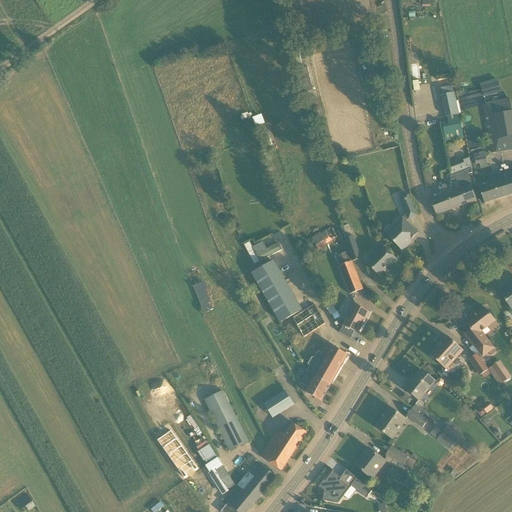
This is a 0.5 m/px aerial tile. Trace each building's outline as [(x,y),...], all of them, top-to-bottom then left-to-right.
[(307,68),(295,71),(301,94),(312,91),(310,82),(307,68)] [(498,80),(480,85),(483,96),(501,91),(498,80)] [(446,111),(448,120),(459,117),(454,92),(452,86),(441,89),(443,95),(441,95),(445,111),(446,111)] [(483,104),(492,154),(511,149),(511,112),(510,99),(499,101),(483,104)] [(459,117),(448,120),(448,122),(442,123),(444,133),(454,131),(455,139),(464,138),(459,117)] [(478,156),(473,157),(476,169),(487,167),(484,152),(478,153),(478,156)] [(459,187),(430,199),(437,215),(477,200),(471,185),(472,184),(469,175),(473,173),(469,159),(463,160),(464,163),(449,169),(451,181),(457,179),(459,187)] [(423,165),(427,183),(432,182),(429,169),(428,169),(427,164),(423,165)] [(479,187),(481,194),(484,203),(511,194),(511,169),(499,174),(499,175),(491,177),(493,182),(479,187)] [(424,187),(428,198),(436,195),(432,184),(424,187)] [(400,198),(406,214),(408,219),(417,216),(408,194),(400,198)] [(385,234),(395,244),(402,251),(409,244),(407,243),(418,233),(403,218),(385,234)] [(252,264),(279,251),(271,236),(251,246),(249,242),(243,245),(252,264)] [(345,238),(353,262),(361,259),(353,236),(345,238)] [(367,264),(371,268),(378,275),(386,267),(388,269),(397,260),(383,246),(367,264)] [(253,274),(280,323),(302,311),(274,262),(253,274)] [(338,267),(349,295),(362,290),(351,262),(338,267)] [(204,281),(192,286),(203,313),(212,309),(204,291),(207,289),(204,281)] [(511,287),(501,294),(511,309),(511,310),(511,284),(511,286),(511,287)] [(247,296),(254,308),(256,311),(262,308),(254,292),(247,296)] [(292,319),(304,338),(326,324),(313,305),(292,319)] [(343,326),(358,334),(369,313),(354,305),(343,326)] [(256,311),(260,319),(266,315),(262,308),(256,311)] [(470,329),(465,334),(464,334),(483,357),(494,348),(481,332),(495,321),(485,308),(474,317),(472,314),(463,321),(470,329)] [(430,356),(438,362),(447,371),(464,351),(448,337),(430,356)] [(308,388),(306,393),(321,402),(348,355),(327,343),(321,353),(318,352),(300,384),(308,388)] [(481,375),(484,378),(490,374),(477,355),(469,360),(480,376),(481,375)] [(493,376),(500,386),(511,377),(505,368),(493,376)] [(403,388),(411,394),(420,401),(435,382),(421,371),(412,382),(410,380),(403,388)] [(506,387),(502,390),(508,399),(511,396),(506,387)] [(249,442),(224,391),(204,401),(230,452),(249,442)] [(264,405),(268,412),(281,404),(285,410),(294,405),(285,391),(264,405)] [(415,405),(412,409),(422,417),(422,416),(425,413),(415,405)] [(375,427),(383,433),(392,440),(407,420),(390,407),(375,427)] [(422,417),(412,409),(407,416),(423,429),(429,421),(422,416),(422,417)] [(278,431),(260,457),(281,471),(306,433),(292,423),(285,435),(278,431)] [(443,432),(462,447),(464,444),(459,439),(462,436),(449,425),(443,432)] [(430,435),(450,450),(455,443),(435,428),(430,435)] [(173,435),(159,445),(186,483),(200,473),(173,435)] [(386,456),(411,470),(416,461),(391,447),(386,456)] [(355,466),(362,471),(374,480),(386,462),(368,448),(355,466)] [(252,456),(246,462),(251,467),(257,461),(252,456)] [(222,465),(215,470),(227,490),(235,485),(222,465)] [(228,504),(221,511),(247,511),(276,477),(264,467),(255,478),(249,473),(224,501),(228,504)] [(319,486),(319,487),(325,491),(324,493),(323,500),(324,500),(338,503),(350,488),(340,481),(341,479),(334,471),(333,471),(326,481),(325,480),(320,486),(319,486)] [(356,478),(351,486),(366,498),(372,491),(356,478)] [(21,509),(32,502),(27,495),(16,502),(21,509)] [(168,511),(159,501),(149,509),(151,511),(168,511)]
